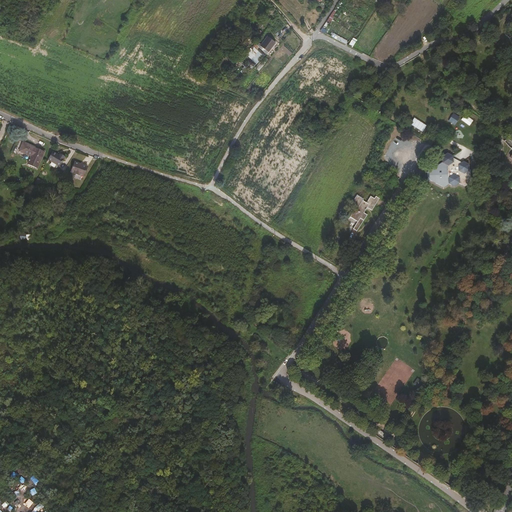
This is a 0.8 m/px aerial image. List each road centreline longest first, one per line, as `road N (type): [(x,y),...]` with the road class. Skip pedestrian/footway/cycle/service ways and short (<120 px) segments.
road 1 (residential): [(343,277),(280,375),(475,511)]
road 2 (residential): [(0,113),(77,147),(209,187)]
road 3 (residential): [(510,0),(465,40),(383,68),(317,33)]
road 4 (residential): [(317,33),(255,108),(209,187)]
road 5 (residential): [(209,187),(343,277)]
road 6 (residential): [(426,146),(343,277)]
road 7 (track): [(288,362),(395,437)]
